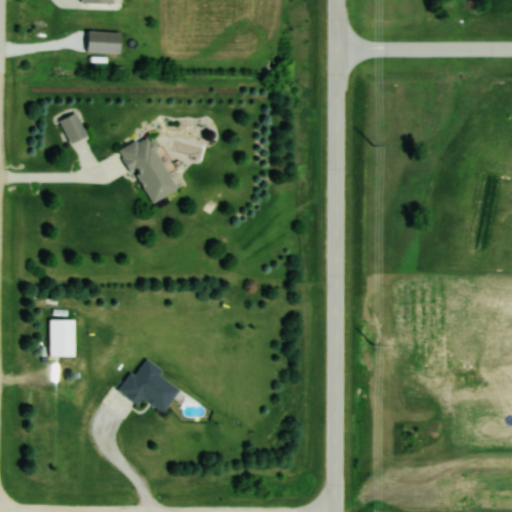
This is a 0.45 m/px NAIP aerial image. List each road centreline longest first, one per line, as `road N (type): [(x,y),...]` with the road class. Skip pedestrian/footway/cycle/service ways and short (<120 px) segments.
road 1 (tertiary): [(335,511),(336,0)]
road 2 (residential): [(511,49),(336,50)]
